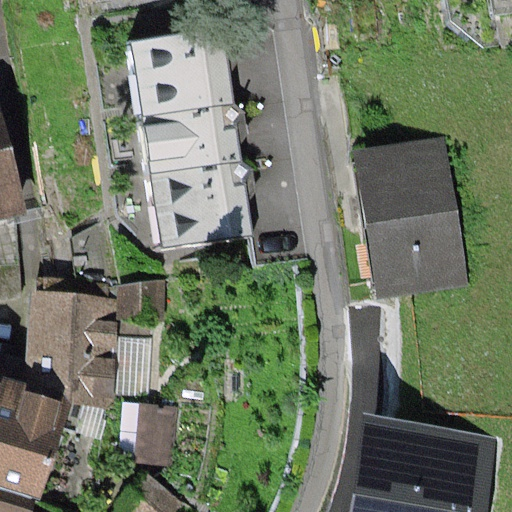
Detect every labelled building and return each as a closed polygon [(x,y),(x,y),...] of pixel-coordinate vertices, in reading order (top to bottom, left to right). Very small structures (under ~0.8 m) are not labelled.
[(215,31),(124,45),(155,253),(249,239),(242,183),(246,177),(250,171),(239,162),(234,126),(238,121),(242,116),(231,106),(224,53),(228,49),(232,44),(215,31)] [(457,278),(434,152),(353,166),(364,227),(375,292),(457,278)] [(0,214),(13,212),(0,160),(0,214)] [(0,491),(24,499),(49,427),(68,429),(74,404),(104,407),(105,396),(148,397),(149,339),(109,338),(110,314),(37,308),(25,352),(3,349),(0,348),(0,491)] [(470,511),(480,449),(368,431),(355,511),(470,511)] [(21,511),(24,499),(0,491),(0,511),(21,511)]
